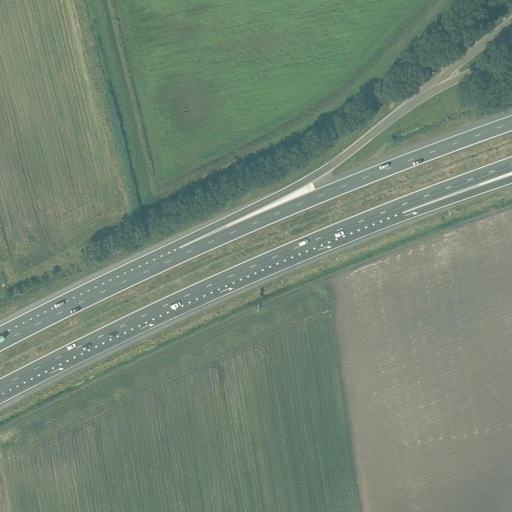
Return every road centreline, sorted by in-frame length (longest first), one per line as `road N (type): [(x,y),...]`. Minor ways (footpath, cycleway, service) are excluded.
road 1 (motorway): [(0,387),(173,300),(399,205)]
road 2 (motorway): [(511,57),(435,85),(348,153),(182,254)]
road 3 (motorway): [(511,122),(182,254)]
road 4 (motorway): [(182,254),(0,342)]
